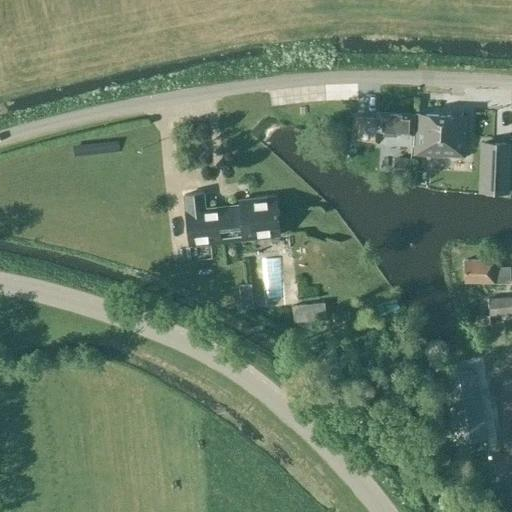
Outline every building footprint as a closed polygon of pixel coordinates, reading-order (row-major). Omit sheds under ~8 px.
[(413,114),(377,112),(377,119),(355,118),(354,142),(378,143),(379,133),(400,134),(399,144),(411,145),(413,114)] [(415,113),(415,114),(413,135),(412,154),(464,157),(467,116),(415,113)] [(482,143),(480,190),(508,192),(510,144),(482,143)] [(410,159),(395,157),(393,178),(408,180),(410,159)] [(205,206),(203,192),(183,194),(189,243),(254,236),(253,221),(278,219),(275,195),(237,199),(238,202),(205,206)] [(262,256),(264,301),(293,300),(292,255),(262,256)] [(493,265),(493,259),(464,259),(464,281),(494,280),(494,281),(510,281),(510,265),(493,265)] [(511,313),(511,296),(489,298),(490,315),(511,313)] [(291,304),(292,321),(325,317),(323,301),(291,304)] [(490,325),(489,316),(475,317),(476,326),(490,325)] [(487,438),(474,368),(440,374),(453,444),(487,438)]
